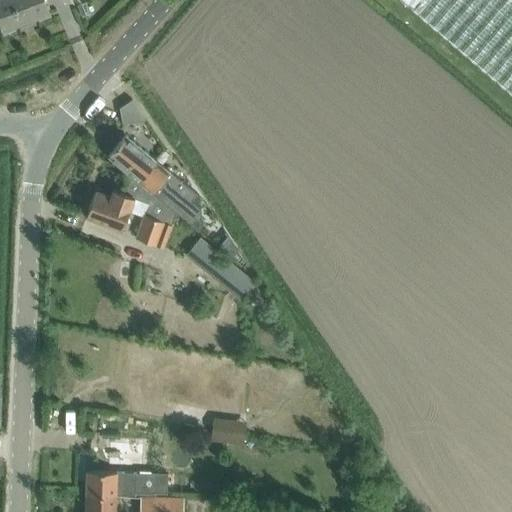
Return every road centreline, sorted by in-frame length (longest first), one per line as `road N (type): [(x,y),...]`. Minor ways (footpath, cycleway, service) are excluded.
road 1 (unclassified): [(23,511),(27,208),(47,135)]
road 2 (unclassified): [(47,135),(167,0)]
